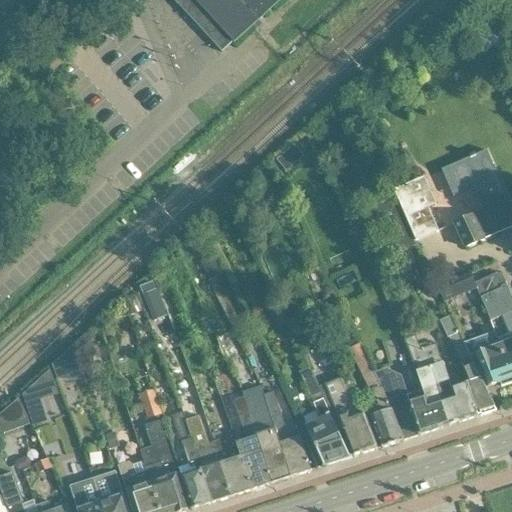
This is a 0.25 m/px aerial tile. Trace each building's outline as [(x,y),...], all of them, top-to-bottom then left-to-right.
[(166,0),(216,52),(271,0),(166,0)] [(299,50),(330,21),(321,12),(291,40),(299,50)] [(280,36),(273,42),(288,59),(295,54),(280,36)] [(244,98),(255,91),(243,74),(233,81),(244,98)] [(296,163),(318,151),(310,139),(289,150),(296,163)] [(511,206),(497,171),(495,171),(487,152),(476,156),(475,154),(469,157),(469,159),(442,171),(447,183),(469,173),(485,211),(455,224),(465,249),(511,229),(511,206)] [(424,179),(394,191),(416,242),(438,232),(428,209),(436,206),(424,179)] [(379,218),(398,208),(397,206),(393,207),(388,196),(372,203),(379,218)] [(398,208),(379,218),(404,271),(414,266),(409,255),(413,247),(416,246),(398,208)] [(445,304),(477,290),(474,285),(476,284),(471,273),(453,281),(438,288),(445,304)] [(497,342),(511,381),(511,298),(507,287),(502,275),(497,276),(497,275),(476,284),(474,285),(477,290),(490,323),(502,318),(510,336),(498,341),(498,342),(497,342)] [(154,284),(141,289),(144,297),(143,297),(154,323),(168,317),(154,284)] [(318,293),(316,300),(320,308),(327,310),(334,306),(337,299),(333,292),(325,289),(318,293)] [(138,296),(123,301),(129,318),(144,313),(138,296)] [(484,386),(470,357),(464,344),(451,317),(440,322),(448,339),(450,338),(468,376),(470,383),(468,384),(478,418),(497,412),(484,386)] [(511,381),(497,342),(493,334),(464,344),(470,357),(484,386),(488,384),(490,388),(500,384),(501,388),(511,384),(511,381)] [(478,418),(468,384),(452,389),(444,365),(443,365),(437,345),(436,343),(427,346),(427,344),(420,346),(416,337),(405,341),(416,368),(426,364),(428,370),(431,369),(450,427),(478,418)] [(298,344),(301,352),(311,349),(308,340),(298,344)] [(374,375),(366,358),(360,345),(350,350),(370,392),(373,391),(379,406),(368,410),(382,449),(404,442),(392,412),(374,375)] [(269,366),(281,362),(274,347),(263,352),(269,366)] [(388,370),(374,375),(392,412),(404,442),(420,436),(420,437),(450,427),(431,369),(428,370),(426,364),(416,368),(418,373),(417,373),(423,392),(407,397),(401,377),(391,380),(388,370)] [(51,371),(36,384),(41,400),(58,395),(51,371)] [(350,460),(342,442),(310,373),(301,378),(321,421),(306,428),(324,468),(350,460)] [(354,459),(378,451),(365,415),(361,416),(343,378),(324,386),(354,459)] [(257,405),(266,403),(261,388),(252,392),(257,405)] [(282,453),(291,479),(312,472),(299,434),(288,438),(274,393),(264,396),(261,388),(266,403),(266,402),(275,430),(282,453)] [(139,396),(147,420),(162,415),(154,391),(139,396)] [(251,492),(271,485),(260,452),(250,423),(242,399),(234,402),(247,442),(236,445),(241,459),(240,459),(251,492)] [(282,453),(275,430),(256,436),(244,399),(242,399),(250,423),(260,452),(271,485),(291,479),(282,453)] [(221,465),(214,443),(204,447),(196,432),(189,412),(182,414),(195,450),(212,505),(232,498),(221,465)] [(195,450),(182,414),(181,414),(180,413),(173,415),(182,443),(190,466),(179,470),(192,511),(212,505),(195,450)] [(208,425),(214,441),(225,437),(220,421),(208,425)] [(147,474),(159,511),(188,511),(166,444),(160,423),(145,427),(152,448),(140,452),(147,474)] [(224,440),(214,443),(221,465),(232,498),(251,492),(240,459),(236,446),(226,449),(224,440)] [(34,467),(38,475),(53,468),(48,460),(34,467)] [(159,511),(147,474),(137,477),(134,467),(129,463),(118,467),(132,511),(159,511)] [(128,511),(116,474),(106,477),(93,481),(93,482),(101,505),(103,511),(128,511)] [(47,511),(44,504),(36,507),(37,511),(26,511),(13,475),(0,479),(0,487),(3,494),(2,495),(8,511),(47,511)] [(103,511),(101,505),(93,482),(70,489),(77,511),(103,511)] [(70,511),(68,507),(53,511),(51,511),(48,503),(44,504),(47,511),(70,511)]
